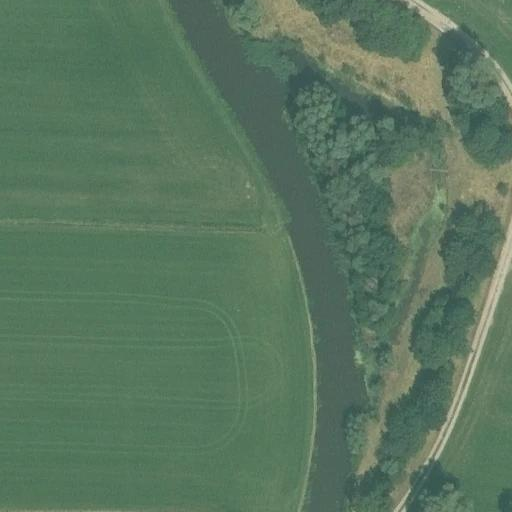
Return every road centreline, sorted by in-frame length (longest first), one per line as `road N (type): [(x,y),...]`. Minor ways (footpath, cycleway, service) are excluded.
road 1 (track): [(511,234),(454,410),(398,511)]
road 2 (track): [(408,0),(488,61),(511,98)]
